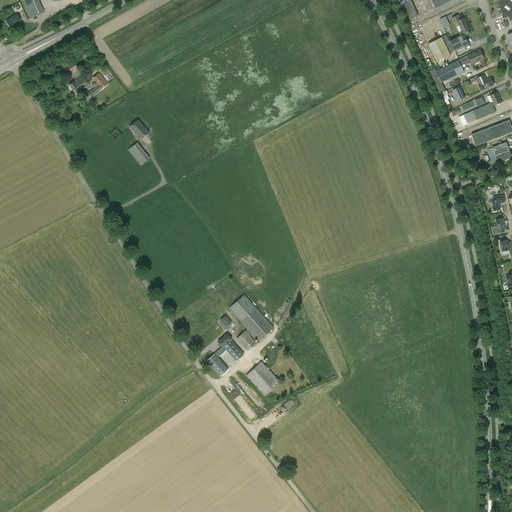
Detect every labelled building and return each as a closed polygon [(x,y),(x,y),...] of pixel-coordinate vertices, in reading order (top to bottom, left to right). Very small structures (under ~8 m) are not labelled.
[(44,12),(38,0),(22,0),(26,7),(22,9),(24,12),(23,12),(25,15),(29,14),(31,18),(44,12)] [(427,0),(428,1),(429,0),(431,0),(436,10),(457,0),(427,0)] [(511,0),(499,0),(499,1),(498,3),(499,5),(502,14),(501,14),(503,19),(509,17),(511,22),(511,21),(511,0)] [(10,28),(21,20),(16,14),(6,22),(10,28)] [(464,18),(461,19),(459,14),(451,18),(454,24),(457,22),(463,33),(463,34),(465,34),(467,33),(467,31),(470,29),(464,18)] [(446,16),(440,19),(445,28),(451,25),(446,16)] [(464,35),(450,42),(446,35),(441,37),(442,38),(428,44),(435,59),(437,62),(451,56),(450,54),(454,52),(451,47),(452,46),(455,52),(469,45),(464,35)] [(439,67),(435,69),(429,72),(436,85),(440,94),(439,94),(439,95),(446,91),(441,83),(464,72),(461,66),(471,62),(472,65),(479,61),(482,62),(484,61),(483,59),(485,59),(480,50),(468,56),(459,61),(459,60),(440,69),(439,67)] [(73,62),(63,68),(68,76),(74,72),(78,70),(73,62)] [(82,75),(73,82),(73,81),(69,84),(77,96),(82,93),(87,101),(88,102),(93,99),(92,97),(100,90),(108,84),(99,73),(91,79),(97,86),(88,93),(86,89),(90,86),(82,75)] [(485,75),(476,79),(481,91),(495,85),(491,78),(487,80),(485,75)] [(458,102),(465,98),(460,87),(453,91),(458,102)] [(446,91),(439,95),(448,112),(453,110),(448,100),(449,99),(446,91)] [(493,102),(464,115),(459,117),(463,126),(468,124),(495,112),(493,106),(495,105),(495,106),(502,102),(497,92),(490,96),(493,102)] [(483,97),(476,100),(478,106),(486,103),(483,97)] [(140,140),(149,133),(138,120),(129,127),(140,140)] [(476,146),(511,132),(511,127),(509,120),(472,135),(476,146)] [(150,158),(137,143),(127,150),(140,166),(150,158)] [(507,143),(493,148),(487,150),(493,164),(498,162),(498,163),(511,158),(511,155),(511,153),(507,143)] [(480,164),(477,156),(472,158),(475,166),(480,164)] [(501,203),(505,202),(504,195),(495,197),(495,201),(492,201),(494,211),(500,209),(500,206),(501,203)] [(497,226),(492,228),(493,236),(497,235),(497,233),(499,233),(505,232),(504,228),(505,228),(503,218),(496,220),(497,226)] [(511,247),(511,246),(509,246),(507,240),(500,242),(502,252),(509,250),(510,253),(511,252),(511,247)] [(258,342),(274,328),(244,295),(228,309),(247,329),(236,339),(247,351),(258,342)] [(226,316),(220,321),(226,327),(231,322),(226,316)] [(227,334),(218,342),(222,347),(215,353),(218,357),(226,350),(236,361),(243,355),(231,340),(231,339),(227,334)] [(214,354),(206,361),(220,376),(228,369),(214,354)] [(261,362),(246,376),(264,396),(280,383),(261,362)]
